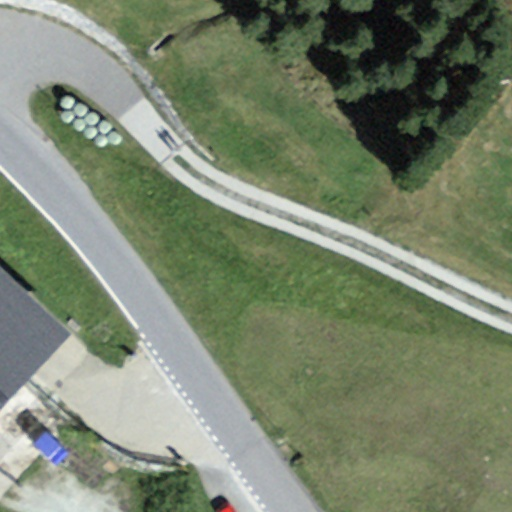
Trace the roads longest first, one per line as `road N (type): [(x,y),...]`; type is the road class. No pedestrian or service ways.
road 1 (track): [(511,316),(195,172),(73,68),(30,52),(0,52)]
road 2 (tertiary): [(0,130),(109,250),(297,511)]
